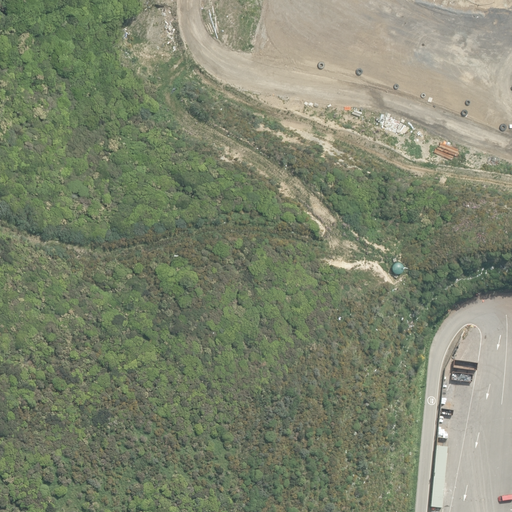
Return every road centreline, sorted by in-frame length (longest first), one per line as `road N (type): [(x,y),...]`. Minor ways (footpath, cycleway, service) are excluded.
road 1 (track): [(0,219),(25,236),(103,251),(201,233),(353,249),(327,203),(172,99),(166,68),(180,32),(204,61),(256,83),(302,83),(331,73)]
road 2 (track): [(511,154),(418,146),(311,56),(292,0)]
